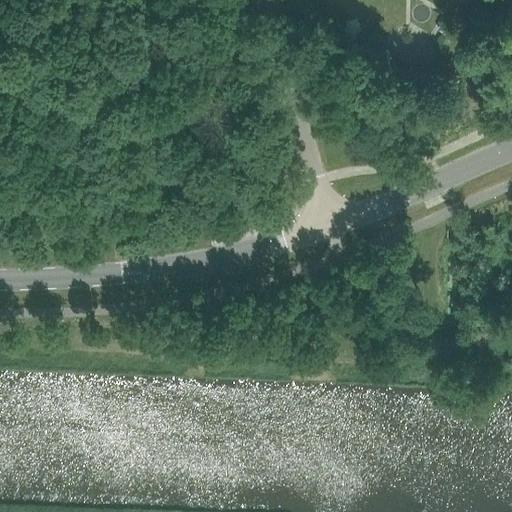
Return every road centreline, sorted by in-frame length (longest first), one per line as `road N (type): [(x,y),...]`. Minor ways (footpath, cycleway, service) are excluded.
road 1 (unclassified): [(0,281),(166,268),(329,226)]
road 2 (residential): [(329,226),(277,57),(268,0)]
road 3 (unclassified): [(329,226),(511,149)]
